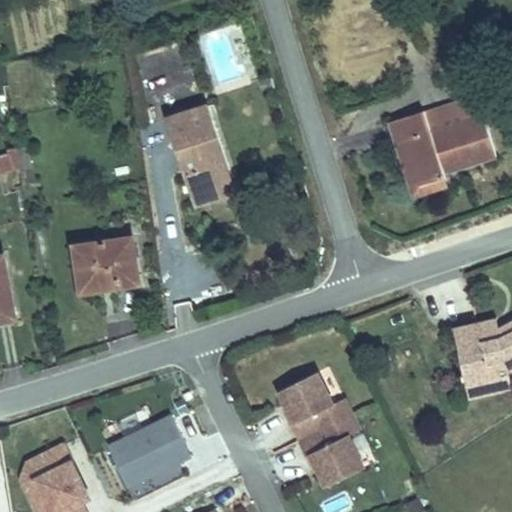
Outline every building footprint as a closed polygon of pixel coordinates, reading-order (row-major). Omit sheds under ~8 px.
[(468,118),(381,151),(388,169),(398,166),(414,210),(440,200),(491,180),(468,118)] [(195,132),(155,145),(177,216),(217,203),(195,132)] [(0,171),(29,173),(30,153),(0,150),(0,171)] [(398,166),(388,169),(409,224),(443,211),(440,200),(414,210),(398,166)] [(11,190),(0,192),(0,207),(14,205),(17,217),(32,214),(26,187),(11,190)] [(217,203),(177,216),(182,232),(222,219),(217,203)] [(120,264),(58,275),(66,326),(128,314),(120,264)] [(3,288),(0,288),(0,351),(12,350),(3,288)] [(456,360),(432,364),(441,412),(484,404),(511,380),(511,346),(507,340),(476,366),(457,369),(456,360)] [(473,347),(429,355),(432,364),(456,360),(457,369),(476,366),(473,347)] [(298,438),(356,410),(349,395),(335,400),(319,368),(275,387),(298,438)] [(484,404),(441,412),(443,429),(487,421),(484,404)] [(366,430),(356,410),(298,438),(322,488),(370,466),(354,436),(366,430)] [(194,455),(171,412),(108,441),(129,486),(194,455)] [(33,511),(91,511),(62,443),(13,464),(33,511)]
